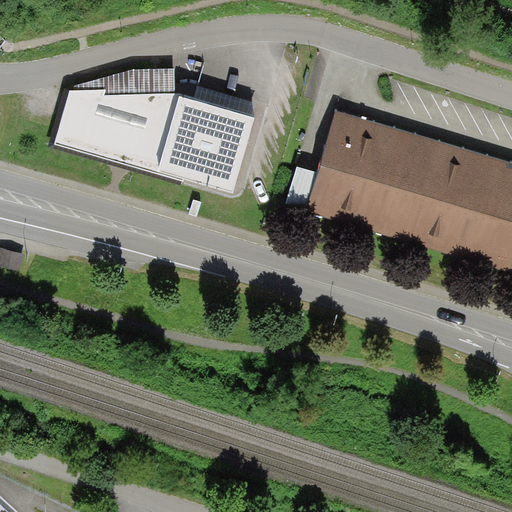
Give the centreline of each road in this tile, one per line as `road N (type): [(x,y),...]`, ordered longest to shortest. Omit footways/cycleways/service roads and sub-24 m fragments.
road 1 (unclassified): [(511,95),(311,29),(266,25),(0,79)]
road 2 (secondary): [(511,345),(200,248)]
road 3 (secondary): [(200,248),(0,181)]
road 4 (secondary): [(0,210),(118,239),(200,248)]
road 5 (residential): [(0,449),(182,511)]
